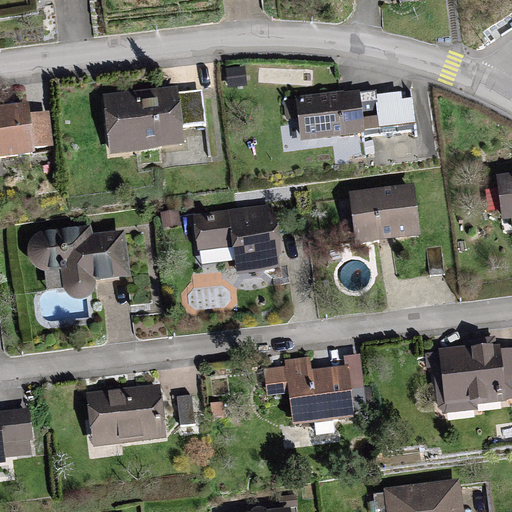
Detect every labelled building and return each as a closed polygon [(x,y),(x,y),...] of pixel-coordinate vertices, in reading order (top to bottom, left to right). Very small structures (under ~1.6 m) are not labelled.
[(201,99),(116,107),(121,157),(206,148),(201,99)] [(381,99),(320,102),(323,145),(384,141),(381,99)] [(433,100),(396,104),(400,141),(436,137),(433,100)] [(59,112),(0,117),(0,166),(64,160),(59,112)] [(511,170),(495,174),(506,242),(511,241),(511,170)] [(436,191),(366,198),(372,256),(442,249),(436,191)] [(295,209),(210,220),(215,260),(256,254),(260,286),(304,280),(295,209)] [(133,232),(35,236),(36,263),(52,262),(53,280),(135,277),(133,232)] [(0,300),(23,296),(14,249),(0,252),(0,300)] [(511,352),(443,361),(451,429),(511,422),(511,352)] [(377,367),(310,373),(316,437),(383,431),(377,367)] [(178,383),(101,395),(112,463),(189,451),(178,383)] [(33,408),(0,412),(0,480),(42,475),(33,408)] [(476,511),(471,477),(387,488),(390,511),(476,511)]
